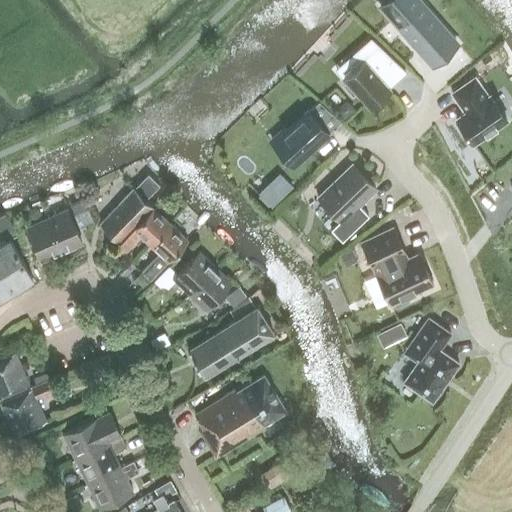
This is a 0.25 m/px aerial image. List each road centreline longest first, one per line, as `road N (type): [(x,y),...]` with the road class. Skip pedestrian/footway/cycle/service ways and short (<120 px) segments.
road 1 (residential): [(213,511),(142,397),(88,284),(21,309),(0,331)]
road 2 (residential): [(511,356),(485,337),(442,227),(387,148)]
road 3 (tertiary): [(417,511),(511,366)]
